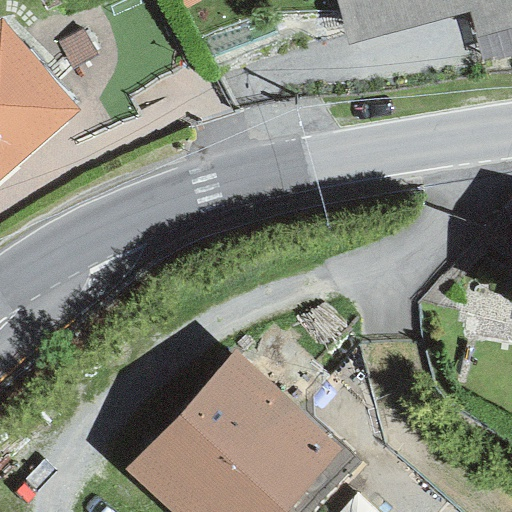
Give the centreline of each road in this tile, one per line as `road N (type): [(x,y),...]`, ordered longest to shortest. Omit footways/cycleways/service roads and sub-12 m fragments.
road 1 (secondary): [(111,219),(232,181),(511,139)]
road 2 (unclassified): [(111,219),(74,293),(0,356)]
road 3 (secondary): [(0,300),(111,219)]
